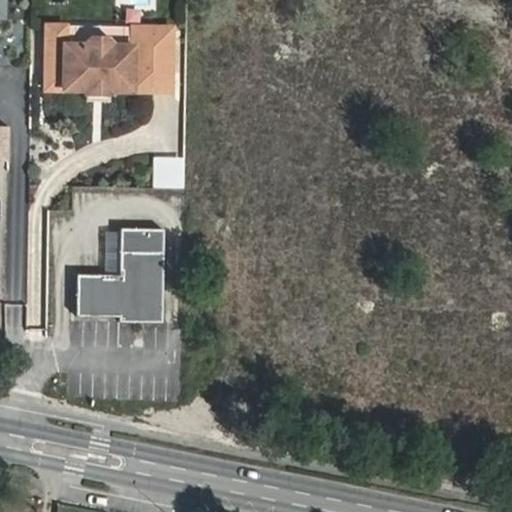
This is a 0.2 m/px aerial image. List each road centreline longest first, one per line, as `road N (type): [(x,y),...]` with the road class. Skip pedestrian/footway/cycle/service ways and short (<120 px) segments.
road 1 (unknown): [(1,403),(13,0)]
road 2 (secondary): [(366,511),(142,467)]
road 3 (secondary): [(10,441),(26,460),(116,477),(142,467)]
road 4 (secondary): [(142,467),(123,448),(38,431),(10,441)]
